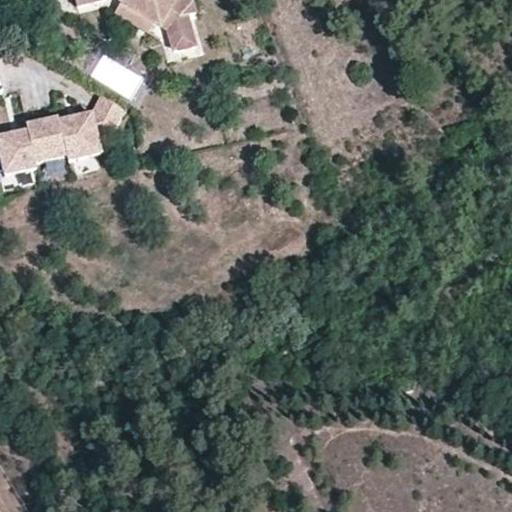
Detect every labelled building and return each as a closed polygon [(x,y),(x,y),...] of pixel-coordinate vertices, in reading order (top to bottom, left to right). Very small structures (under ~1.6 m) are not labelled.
[(110,0),(77,0),(80,9),(110,0)] [(129,0),(124,12),(144,24),(172,43),(176,60),(200,54),(191,20),(200,17),(199,7),(186,0),(129,0)] [(144,24),(124,12),(120,18),(140,31),(144,24)] [(150,84),(144,80),(127,108),(133,111),(150,84)] [(89,124),(98,122),(107,130),(121,116),(101,98),(86,113),(54,121),(63,156),(64,161),(96,154),(89,124)] [(23,131),(31,164),(63,156),(54,121),(54,118),(22,125),(23,131)] [(0,136),(0,169),(1,176),(32,169),(31,164),(23,131),(0,136)]
